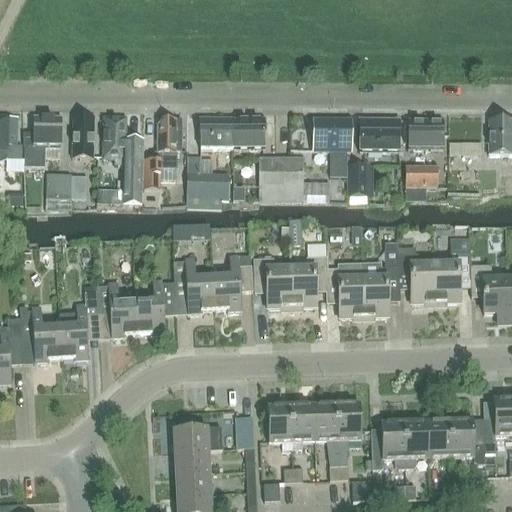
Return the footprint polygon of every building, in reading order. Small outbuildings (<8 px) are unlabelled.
[(21,163),(21,149),(16,149),(17,120),(0,119),(0,154),(6,154),(5,163),(21,163)] [(60,150),(61,121),(32,120),(32,149),(23,149),(23,172),(44,172),(44,150),(60,150)] [(92,163),(93,121),(72,121),(71,162),(92,163)] [(140,209),(142,163),(124,163),(125,122),(103,121),(102,163),(113,163),(113,169),(123,169),(122,209),(140,209)] [(181,123),(157,122),(156,163),(144,162),(143,192),(159,193),(160,172),(176,172),(176,155),(180,155),(181,123)] [(232,153),(232,122),(199,122),(200,153),(232,153)] [(263,123),(232,122),(232,153),(263,153),(263,123)] [(312,155),(329,155),(329,181),(346,181),(346,156),(350,156),(350,123),(313,122),(312,155)] [(398,156),(398,123),(359,123),(359,156),(398,156)] [(442,153),(442,123),(408,123),(407,153),(442,153)] [(511,159),(511,124),(488,124),(488,159),(511,159)] [(274,194),(274,206),(302,206),(301,160),(274,161),(274,194)] [(187,161),(186,212),(221,213),(221,205),(228,204),(228,178),(212,178),(212,162),(187,161)] [(258,207),(274,206),(274,194),(274,161),(257,162),(258,207)] [(366,200),(366,170),(347,170),(347,200),(366,200)] [(404,192),(405,192),(404,209),(446,210),(447,192),(436,192),(436,172),(405,172),(404,192)] [(511,176),(500,177),(501,205),(511,205),(511,176)] [(70,213),(70,203),(71,180),(46,178),(45,202),(46,202),(45,215),(70,213)] [(71,180),(70,203),(86,203),(86,180),(71,180)] [(110,194),(110,208),(120,208),(120,195),(110,194)] [(170,232),(170,246),(188,245),(188,231),(170,232)] [(433,268),(434,308),(458,307),(458,292),(470,292),(469,270),(468,242),(459,242),(459,248),(450,248),(450,268),(433,268)] [(314,296),(326,295),(325,274),(326,274),(324,250),(306,251),(307,272),(289,272),(290,312),(314,312),(314,296)] [(397,260),(406,260),(405,251),(397,251),(397,253),(397,260)] [(398,305),(398,293),(397,260),(397,253),(386,254),(387,267),(361,268),(363,322),(387,322),(386,306),(398,305)] [(211,280),(213,315),(226,314),(226,317),(241,316),(238,270),(250,270),(249,260),(237,261),(237,259),(228,260),(229,279),(211,280)] [(397,260),(398,293),(410,293),(410,309),(434,308),(433,268),(416,269),(416,260),(406,260),(397,260)] [(171,266),(173,287),(173,291),(185,291),(187,320),(201,319),(201,316),(213,315),(211,280),(194,281),(193,262),(183,262),(184,266),(171,266)] [(267,313),(290,312),(289,272),(272,273),(272,264),(253,264),(254,297),(266,297),(267,313)] [(326,295),(326,307),(338,307),(339,323),(363,322),(361,268),(337,269),(337,274),(326,274),(325,274),(326,295)] [(497,328),(507,328),(505,284),(491,284),(490,269),(469,270),(470,292),(470,302),(482,302),(482,318),(496,318),(497,328)] [(135,305),(137,339),(149,338),(149,341),(164,341),(162,314),(174,313),(173,291),(173,287),(161,287),(161,283),(151,284),(152,304),(135,305)] [(96,296),(97,318),(109,317),(110,344),(125,343),(124,340),(137,339),(135,305),(117,306),(116,286),(107,286),(107,290),(95,291),(96,296)] [(58,329),(60,363),(73,363),(73,366),(87,365),(85,324),(97,324),(97,318),(96,296),(83,297),(84,308),(75,308),(76,328),(58,329)] [(60,363),(58,329),(41,330),(40,310),(30,311),(30,315),(26,316),(26,311),(18,312),(19,323),(20,343),(32,342),(34,368),(48,367),(48,364),(60,363)] [(6,331),(0,331),(0,390),(11,390),(10,385),(8,349),(21,348),(20,343),(19,323),(6,324),(6,331)] [(511,439),(511,402),(492,403),(493,423),(482,423),(484,458),(495,458),(494,440),(511,439)] [(359,407),(335,408),(337,485),(347,484),(346,470),(345,471),(347,445),(360,445),(359,407)] [(312,409),(314,446),(326,446),(329,471),(328,471),(329,485),(337,485),(335,408),(312,409)] [(281,455),(291,455),(290,409),(266,410),(267,447),(281,447),(281,455)] [(314,446),(312,409),(290,409),(291,455),(302,454),(301,446),(314,446)] [(251,421),(234,422),(236,453),(244,453),(253,452),(251,421)] [(485,468),(484,458),(482,423),(472,424),(448,425),(450,462),(472,461),(472,466),(477,469),(485,468)] [(427,463),(450,462),(448,425),(426,426),(427,463)] [(404,474),(403,426),(380,427),(380,435),(370,435),(371,475),(379,474),(382,471),(382,464),(394,464),(394,471),(397,474),(404,474)] [(414,463),(427,463),(426,426),(403,426),(404,474),(411,473),(415,470),(414,463)] [(206,433),(172,434),(173,457),(207,455),(207,444),(219,443),(218,432),(206,433)] [(245,475),(254,475),(253,452),(244,453),(245,475)] [(174,479),(209,477),(207,455),(173,457),(174,479)] [(292,487),(292,473),(282,474),(283,488),(292,487)] [(301,473),(292,473),(292,487),(301,487),(301,473)] [(246,497),(255,497),(254,475),(245,475),(246,497)] [(175,501),(210,499),(209,477),(174,479),(175,501)] [(372,485),(351,486),(352,506),(373,505),(372,485)] [(263,489),(263,506),(279,506),(278,489),(263,489)] [(442,503),(451,503),(451,489),(441,489),(442,503)] [(451,489),(451,503),(460,503),(460,489),(451,489)] [(396,505),(405,504),(405,490),(396,491),(396,505)] [(405,490),(405,504),(414,504),(414,490),(405,490)] [(255,511),(255,497),(246,497),(247,511),(255,511)] [(210,511),(210,499),(175,501),(175,511),(210,511)]
